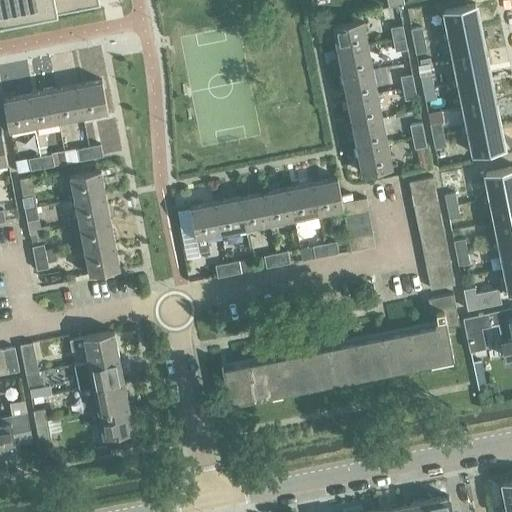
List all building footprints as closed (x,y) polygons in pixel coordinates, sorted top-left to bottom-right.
[(0,0),(0,21),(0,22),(0,19),(0,16),(34,10),(35,15),(57,11),(93,4),(92,0),(0,0)] [(433,3),(407,8),(413,41),(425,39),(420,17),(435,14),(433,3)] [(446,10),(451,34),(479,28),(474,4),(446,10)] [(384,8),(370,11),(372,22),(387,19),(384,8)] [(361,12),(351,14),(353,21),(363,19),(361,12)] [(353,21),(332,25),(337,50),(368,44),(363,19),(353,21)] [(390,27),(393,39),(405,37),(403,25),(390,27)] [(479,28),(451,34),(455,58),(484,52),(479,28)] [(407,49),(405,37),(393,39),(395,51),(407,49)] [(427,52),(425,39),(413,41),(416,54),(427,52)] [(372,68),(368,44),(337,50),(342,74),(372,68)] [(455,58),(460,81),(488,76),(484,52),(455,58)] [(342,74),(347,99),(377,93),(372,68),(342,74)] [(400,76),(403,88),(415,85),(412,73),(400,76)] [(420,76),(423,89),(434,87),(431,74),(420,76)] [(493,99),(488,76),(460,81),(465,105),(493,99)] [(108,110),(102,80),(77,85),(83,115),(108,110)] [(77,85),(53,90),(58,120),(83,115),(77,85)] [(417,97),(415,85),(403,88),(405,100),(417,97)] [(436,99),(434,87),(423,89),(425,101),(436,99)] [(43,123),(58,120),(53,90),(28,94),(34,125),(40,156),(42,168),(54,166),(52,153),(47,154),(45,147),(47,147),(43,131),(45,130),(43,123)] [(382,117),(377,93),(347,99),(352,123),(382,117)] [(9,129),(34,125),(28,94),(3,99),(9,129)] [(457,117),(460,130),(469,128),(498,123),(493,99),(465,105),(467,115),(457,117)] [(352,123),(357,148),(387,141),(382,117),(352,123)] [(430,123),(432,136),(444,133),(441,121),(430,123)] [(410,124),(412,137),(424,134),(422,122),(410,124)] [(498,123),(469,128),(472,142),(474,153),(503,147),(498,123)] [(446,146),(444,133),(432,136),(435,148),(446,146)] [(426,146),(424,134),(412,137),(414,149),(426,146)] [(392,166),(387,141),(357,148),(362,172),(392,166)] [(101,144),(89,146),(91,158),(103,156),(101,144)] [(79,161),(91,158),(89,146),(76,148),(79,161)] [(76,148),(64,151),(67,163),(79,161),(76,148)] [(64,151),(52,153),(54,166),(67,163),(64,151)] [(30,170),(42,168),(40,156),(28,158),(30,170)] [(446,206),(458,204),(492,197),(511,193),(511,167),(487,173),(489,183),(479,185),(480,192),(464,195),(463,191),(465,191),(461,169),(440,174),(446,206)] [(100,168),(70,174),(75,199),(105,193),(100,168)] [(408,181),(411,193),(435,188),(433,176),(408,181)] [(337,177),(312,182),(318,213),(342,208),(341,202),(342,202),(337,177)] [(312,182),(287,187),(294,218),(318,213),(312,182)] [(287,187),(263,192),(269,223),(294,218),(287,187)] [(437,200),(435,188),(411,193),(413,205),(437,200)] [(263,192),(239,197),(245,228),(269,223),(263,192)] [(75,199),(79,224),(110,218),(105,193),(75,199)] [(511,193),(492,197),(496,220),(511,217),(511,193)] [(22,197),(25,209),(37,206),(34,195),(22,197)] [(239,197),(214,201),(221,233),(245,228),(239,197)] [(342,208),(344,214),(368,209),(366,197),(342,202),(341,202),(342,208)] [(440,212),(437,200),(413,205),(416,217),(440,212)] [(207,235),(221,233),(214,201),(190,206),(199,251),(210,249),(207,235)] [(460,217),(458,204),(446,206),(449,219),(460,217)] [(38,213),(37,206),(25,209),(30,234),(43,231),(51,230),(49,224),(41,226),(38,213)] [(368,209),(344,214),(346,226),(370,222),(368,209)] [(418,228),(442,224),(440,212),(416,217),(418,228)] [(511,217),(496,220),(501,244),(511,241),(511,217)] [(79,224),(84,248),(115,242),(110,218),(79,224)] [(346,226),(348,238),(373,234),(370,222),(346,226)] [(445,236),(442,224),(418,228),(420,240),(445,236)] [(44,239),(43,231),(30,234),(31,242),(44,239)] [(375,246),(373,234),(348,238),(351,250),(375,246)] [(423,252),(447,247),(445,236),(420,240),(423,252)] [(453,241),(456,253),(467,251),(465,239),(453,241)] [(336,241),(324,243),(327,255),(339,253),(336,241)] [(511,266),(511,241),(501,244),(506,268),(511,266)] [(120,267),(115,242),(84,248),(89,273),(120,267)] [(44,243),(32,246),(34,258),(46,256),(44,243)] [(315,258),(327,255),(324,243),(312,245),(315,258)] [(450,259),(447,247),(423,252),(425,264),(450,259)] [(278,265),(290,262),(287,250),(275,253),(278,265)] [(470,263),(467,251),(456,253),(458,266),(470,263)] [(266,267),(278,265),(275,253),(263,255),(266,267)] [(46,256),(34,258),(36,270),(49,268),(48,262),(46,256)] [(425,264),(428,276),(452,271),(450,259),(425,264)] [(239,260),(227,262),(229,275),(241,272),(239,260)] [(217,277),(229,275),(227,262),(214,265),(217,277)] [(511,291),(511,266),(506,268),(508,278),(500,280),(502,294),(511,291)] [(454,283),(452,271),(428,276),(430,288),(454,283)] [(467,310),(501,303),(498,288),(475,292),(474,286),(463,288),(467,310)] [(431,312),(436,311),(437,318),(434,326),(223,368),(222,361),(221,362),(229,403),(454,359),(447,326),(459,324),(453,293),(428,298),(431,312)] [(511,306),(463,317),(466,330),(470,350),(484,347),(480,327),(499,323),(507,357),(511,355),(511,306)] [(85,348),(88,361),(119,355),(114,330),(69,339),(71,351),(85,348)] [(20,344),(25,373),(38,371),(33,341),(20,344)] [(14,346),(3,348),(8,372),(19,370),(14,346)] [(88,361),(74,364),(79,388),(93,385),(93,386),(124,380),(119,355),(88,361)] [(41,383),(38,371),(25,373),(28,385),(41,383)] [(79,388),(84,413),(128,404),(124,380),(93,386),(93,385),(79,388)] [(133,429),(128,404),(84,413),(86,423),(99,421),(102,435),(104,435),(107,447),(133,441),(131,430),(133,429)] [(11,414),(0,416),(0,455),(17,452),(15,443),(32,440),(26,406),(10,409),(11,414)] [(33,410),(35,423),(54,419),(47,420),(45,408),(33,410)] [(56,429),(54,419),(35,423),(40,448),(52,446),(49,430),(56,429)] [(494,503),(504,503),(502,478),(493,479),(494,503)] [(451,511),(448,496),(425,501),(426,511),(451,511)] [(402,511),(426,511),(425,501),(401,506),(402,511)]
